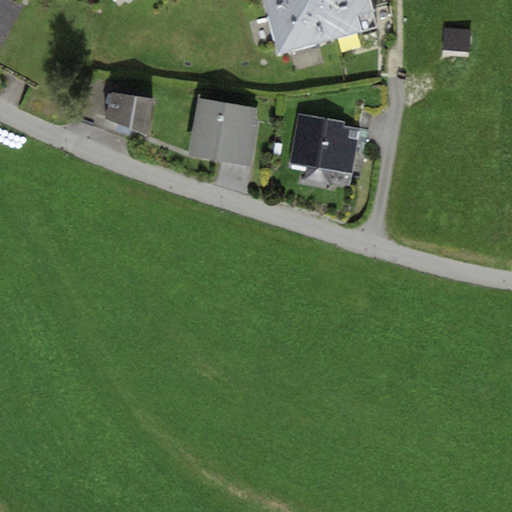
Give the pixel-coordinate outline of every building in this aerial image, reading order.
[(0,0),(0,66),(29,15),(0,0)] [(266,0),(283,60),(382,33),(374,0),(266,0)] [(157,103),(118,99),(114,129),(154,133),(157,103)] [(266,116),(205,104),(194,157),(254,170),(266,116)] [(362,129),(305,117),(293,172),(350,184),(362,129)]
